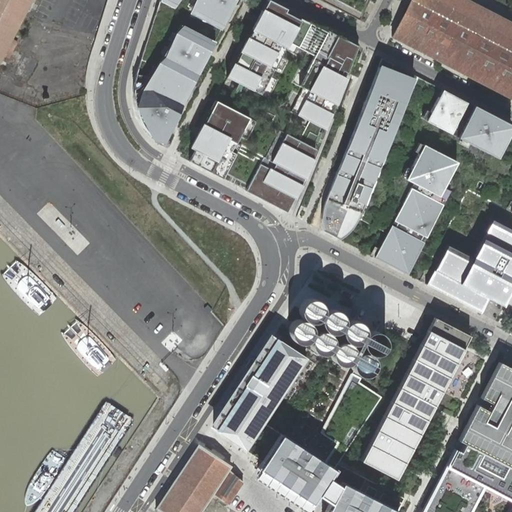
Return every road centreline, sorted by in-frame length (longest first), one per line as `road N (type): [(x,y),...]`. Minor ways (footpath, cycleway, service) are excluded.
road 1 (residential): [(269,246),(260,230),(143,165),(114,136),(104,111),(105,76),(130,0)]
road 2 (residential): [(269,246),(265,290),(120,511)]
road 3 (residential): [(511,342),(316,241),(269,246)]
road 4 (residential): [(366,39),(511,113)]
